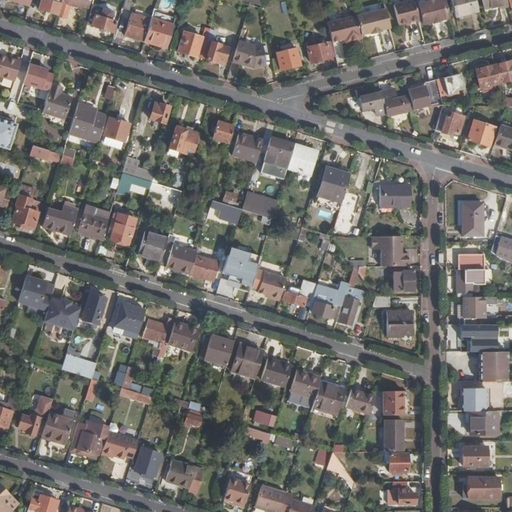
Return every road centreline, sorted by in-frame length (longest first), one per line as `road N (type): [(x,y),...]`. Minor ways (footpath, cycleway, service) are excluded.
road 1 (residential): [(0,243),(433,375)]
road 2 (residential): [(0,25),(262,106)]
road 3 (residential): [(292,90),(511,36)]
road 4 (residential): [(437,160),(433,375)]
road 5 (residential): [(0,459),(173,511)]
road 6 (residential): [(284,113),(437,160)]
road 7 (residential): [(433,375),(434,511)]
